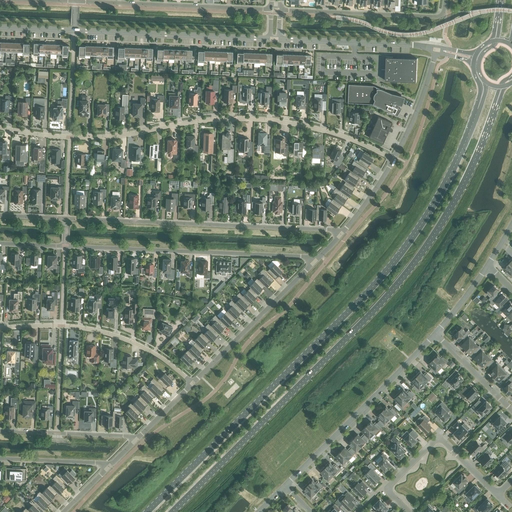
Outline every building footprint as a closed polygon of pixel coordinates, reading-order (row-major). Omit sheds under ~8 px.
[(391,81),(416,82),(417,58),(386,57),(386,65),(387,65),(386,70),(385,70),(385,81),(391,81)] [(214,91),(217,91),(218,78),(213,78),(213,85),(211,85),(211,91),(206,91),(205,103),(207,103),(207,104),(212,104),(212,103),(213,103),(214,99),(215,99),(215,95),(214,95),(214,91)] [(374,85),(373,85),(372,85),(348,84),(347,103),(371,104),(372,104),(391,112),(396,115),(401,108),(397,107),(398,105),(401,105),(404,96),(391,93),(382,89),(381,89),(380,89),(376,89),(376,88),(376,87),(375,86),(374,86),(374,85)] [(223,102),(232,103),(232,93),(236,93),(236,86),(232,85),(232,90),(224,90),(223,102)] [(260,103),(268,104),(268,94),(272,94),(272,87),(266,86),(266,92),(260,92),(260,103)] [(189,93),(189,105),(190,105),(193,106),(195,106),(195,105),(197,105),(197,95),(200,95),(200,87),(197,87),(197,90),(194,90),(194,94),(189,93)] [(250,87),(250,88),(242,88),(242,92),(240,92),(239,103),(248,103),(248,100),(250,100),(251,93),(254,93),(254,87),(250,87)] [(296,107),(297,107),(297,108),(299,108),(300,107),(304,107),(304,97),(308,98),(308,90),(304,89),(304,96),(301,95),(300,96),(300,97),(296,96),(296,100),(295,100),(295,103),(295,104),(296,104),(296,107)] [(277,105),(282,105),(282,104),(285,104),(286,92),(279,92),(279,95),(278,95),(277,105)] [(178,107),(178,96),(174,96),(174,93),(168,93),(168,99),(170,99),(170,103),(168,103),(168,107),(173,108),(173,107),(178,107)] [(314,107),(314,111),(321,111),(322,101),(326,101),(326,94),(322,94),(322,99),(314,99),(314,103),(313,103),(312,103),(312,106),(313,107),(314,107)] [(124,109),(127,109),(128,95),(122,95),(122,107),(120,107),(118,105),(117,107),(115,107),(115,108),(114,109),(115,111),(115,118),(116,119),(117,119),(119,119),(123,119),(124,109)] [(151,111),(159,112),(160,102),(163,102),(164,96),(157,95),(157,99),(151,99),(151,111)] [(9,102),(12,102),(13,96),(5,96),(5,100),(0,100),(0,103),(0,107),(0,108),(0,111),(8,111),(9,102)] [(88,101),(86,101),(87,96),(81,96),(81,101),(80,101),(79,111),(87,112),(88,101)] [(133,116),(141,116),(142,105),(145,105),(145,98),(140,97),(140,104),(133,104),(133,108),(132,108),(131,115),(133,115),(133,116)] [(19,102),(18,114),(26,115),(27,105),(30,105),(30,98),(25,98),(25,103),(19,102)] [(54,118),(54,120),(58,120),(58,118),(62,118),(62,108),(66,108),(67,99),(62,99),(62,106),(58,106),(58,108),(54,108),(54,114),(53,114),(52,115),(52,116),(53,117),(54,117),(54,118)] [(340,105),(343,106),(344,99),(340,99),(340,102),(332,102),(331,113),(339,113),(340,105)] [(36,107),(35,118),(44,118),(44,102),(33,101),(33,106),(36,107)] [(105,115),(105,111),(108,111),(109,104),(105,104),(105,105),(98,105),(98,110),(97,110),(96,116),(99,116),(100,115),(101,115),(101,116),(104,116),(104,115),(105,115)] [(349,122),(350,122),(350,121),(359,121),(360,112),(349,112),(349,122)] [(369,137),(382,143),(386,136),(383,135),(386,129),(388,130),(392,122),(378,116),(369,137)] [(264,151),(270,151),(270,145),(266,145),(266,133),(263,133),(263,132),(262,131),(261,131),(260,131),(260,132),(259,133),(258,133),(258,145),(264,145),(264,151)] [(226,134),(222,134),(222,139),(220,139),(220,143),(222,143),(221,149),(223,149),(222,152),(227,153),(227,157),(229,157),(229,163),(233,163),(234,149),(230,149),(230,139),(229,139),(229,136),(230,136),(230,135),(230,134),(230,133),(230,132),(229,132),(228,132),(227,132),(226,132),(226,133),(226,134)] [(204,151),(212,152),(212,134),(204,133),(204,139),(203,139),(203,138),(202,138),(202,146),(204,146),(204,151)] [(185,138),(184,143),(186,143),(186,148),(194,148),(193,154),(197,154),(198,146),(194,146),(194,136),(186,136),(186,138),(185,138)] [(239,136),(238,144),(239,144),(239,148),(238,147),(238,152),(243,152),(243,151),(247,151),(247,155),(252,156),(252,145),(248,144),(248,138),(243,138),(243,137),(239,136)] [(276,139),(275,152),(284,152),(283,156),(287,156),(288,146),(284,145),(284,138),(280,138),(279,140),(276,139)] [(303,143),(297,143),(297,138),(294,138),(293,154),(302,155),(302,157),(306,157),(306,150),(302,150),(303,143)] [(168,141),(168,142),(167,142),(167,148),(168,148),(168,153),(168,154),(171,154),(172,153),(173,153),(173,160),(179,160),(180,151),(176,151),(176,141),(175,141),(175,140),(172,139),(172,141),(168,141)] [(10,150),(6,150),(6,142),(0,142),(0,153),(2,154),(2,157),(6,157),(5,158),(9,159),(10,150)] [(23,162),(27,162),(27,156),(24,156),(24,146),(16,145),(16,159),(23,160),(23,162)] [(158,150),(158,145),(150,145),(149,157),(157,157),(157,150),(158,150)] [(311,146),(311,151),(312,151),(312,159),(323,160),(324,153),(320,153),(320,151),(319,151),(319,146),(311,146)] [(143,158),(140,158),(140,147),(132,147),(131,160),(139,161),(139,164),(143,165),(143,158)] [(329,157),(334,159),(333,163),(338,166),(343,159),(338,157),(341,150),(339,150),(340,149),(339,147),(337,147),(336,147),(336,148),(334,147),(329,157)] [(34,148),(34,149),(32,149),(32,153),(34,153),(33,159),(37,159),(37,163),(40,163),(39,171),(44,172),(45,159),(41,159),(42,148),(34,148)] [(52,149),(51,157),(50,158),(50,161),(51,161),(51,163),(59,163),(58,168),(64,168),(64,160),(60,160),(61,150),(52,149)] [(113,149),(113,155),(112,155),(111,161),(116,162),(116,160),(121,160),(121,167),(125,168),(125,160),(122,159),(122,149),(113,149)] [(371,162),(370,162),(372,159),(363,153),(358,161),(368,167),(371,162)] [(81,168),(88,168),(88,161),(85,161),(85,154),(77,154),(77,155),(76,156),(76,158),(76,159),(77,159),(77,164),(81,164),(81,168)] [(352,171),(361,177),(363,174),(364,174),(367,169),(353,161),(352,164),(355,166),(352,171)] [(350,171),(344,180),(353,186),(355,182),(356,183),(359,178),(350,171)] [(351,193),(355,188),(345,182),(340,190),(348,196),(351,193)] [(0,189),(0,202),(4,202),(4,198),(5,198),(5,194),(4,194),(5,190),(8,190),(9,187),(2,186),(2,189),(0,189)] [(14,203),(22,203),(22,193),(26,193),(27,186),(22,186),(22,191),(14,190),(14,192),(13,192),(12,193),(12,195),(13,195),(14,195),(14,203)] [(51,191),(50,191),(49,192),(49,194),(50,195),(51,195),(51,198),(53,199),(53,200),(53,201),(56,201),(57,200),(57,199),(59,199),(59,193),(63,193),(63,187),(55,187),(55,188),(51,188),(51,191)] [(330,195),(334,197),(333,199),(341,205),(344,202),(348,198),(335,188),(330,195)] [(93,204),(102,204),(102,197),(106,197),(106,189),(100,189),(100,192),(93,192),(93,196),(92,196),(92,199),(93,199),(93,204)] [(40,198),(40,196),(41,196),(41,190),(32,190),(32,204),(40,204),(41,198),(40,198)] [(75,194),(75,205),(84,206),(84,196),(87,196),(87,191),(84,191),(84,195),(75,194)] [(147,207),(154,207),(155,207),(156,199),(160,199),(160,191),(153,191),(153,196),(152,197),(147,197),(147,207)] [(166,209),(174,210),(174,199),(178,199),(178,193),(172,193),(171,199),(167,199),(166,209)] [(202,198),(201,202),(200,202),(199,203),(199,205),(200,205),(201,205),(201,209),(209,210),(210,201),(213,201),(214,193),(209,193),(209,195),(208,195),(207,196),(207,198),(202,198)] [(183,208),(191,208),(192,200),(195,201),(195,194),(191,194),(191,197),(184,197),(183,208)] [(129,208),(137,208),(137,202),(137,200),(138,200),(138,195),(129,195),(129,208)] [(246,195),(245,199),(243,198),(243,201),(238,201),(237,204),(236,203),(236,207),(233,207),(233,212),(237,212),(245,213),(246,203),(249,203),(250,195),(246,195)] [(111,207),(119,207),(120,197),(117,197),(118,196),(114,196),(114,197),(112,197),(111,201),(110,201),(110,205),(111,205),(111,207)] [(219,212),(227,212),(227,208),(227,206),(228,206),(228,201),(227,201),(228,197),(219,197),(219,212)] [(255,213),(262,213),(262,203),(265,203),(266,197),(262,197),(262,200),(259,200),(259,202),(255,202),(255,213)] [(275,214),(279,214),(279,212),(281,212),(282,202),(280,202),(281,197),(275,197),(275,202),(273,202),(273,212),(275,212),(275,214)] [(300,205),(303,205),(303,199),(300,199),(300,203),(292,203),(291,214),(293,214),(293,215),(294,215),(297,215),(298,215),(298,214),(300,214),(300,205)] [(332,200),(326,208),(330,210),(329,211),(333,216),(335,214),(337,211),(338,211),(341,206),(332,200)] [(316,221),(322,221),(322,220),(326,220),(326,210),(320,209),(320,205),(316,205),(316,221)] [(315,209),(305,209),(305,220),(311,220),(315,220),(315,209)] [(11,253),(11,263),(15,263),(15,266),(18,266),(17,270),(21,270),(21,263),(18,263),(18,253),(11,253)] [(56,272),(59,272),(59,266),(56,266),(57,256),(53,256),(53,255),(49,254),(49,256),(48,256),(48,267),(56,267),(56,272)] [(41,264),(38,264),(38,255),(31,255),(30,265),(37,265),(37,270),(41,270),(41,264)] [(72,267),(78,268),(78,273),(84,273),(85,266),(81,266),(81,256),(73,255),(72,259),(70,259),(70,263),(72,264),(72,267)] [(91,256),(90,267),(91,267),(91,268),(92,269),(94,269),(95,268),(95,267),(99,268),(98,274),(102,274),(103,267),(99,267),(99,263),(99,261),(100,257),(91,256)] [(114,273),(114,269),(116,269),(116,273),(120,273),(120,267),(117,267),(117,257),(115,257),(114,256),(113,256),(112,256),(111,257),(109,257),(109,269),(108,273),(111,274),(114,273)] [(126,258),(126,273),(135,273),(134,274),(138,274),(138,268),(135,268),(135,258),(126,258)] [(170,276),(174,276),(174,270),(170,270),(170,260),(163,259),(163,263),(162,263),(162,267),(163,267),(163,272),(170,272),(170,276)] [(205,261),(205,260),(205,259),(202,259),(201,260),(201,261),(199,261),(199,266),(198,266),(197,266),(197,269),(198,270),(199,270),(198,274),(204,274),(204,278),(209,278),(210,272),(207,272),(207,261),(205,261)] [(180,260),(180,267),(181,267),(181,272),(188,272),(188,277),(192,277),(192,271),(189,271),(189,262),(188,262),(188,260),(185,260),(185,262),(183,261),(183,260),(180,260)] [(267,271),(275,279),(280,275),(279,274),(282,271),(277,267),(280,264),(276,261),(272,261),(268,265),(270,268),(267,271)] [(225,272),(231,272),(231,262),(216,262),(216,272),(221,272),(221,275),(225,275),(225,272)] [(511,276),(511,266),(508,262),(503,267),(508,271),(506,273),(511,278),(511,276)] [(148,274),(148,275),(149,276),(152,276),(153,277),(156,277),(157,267),(153,267),(153,264),(146,264),(145,274),(148,274)] [(263,269),(257,275),(260,278),(259,279),(266,287),(269,284),(270,284),(274,280),(263,269)] [(257,279),(249,286),(257,293),(260,290),(260,291),(265,287),(257,279)] [(488,299),(491,301),(491,302),(497,295),(495,293),(498,290),(494,285),(493,286),(492,285),(489,288),(490,289),(486,292),(491,297),(488,299)] [(243,295),(251,303),(253,300),(254,300),(258,296),(250,288),(243,295)] [(17,311),(18,300),(22,301),(22,291),(18,291),(18,293),(14,293),(14,299),(10,299),(10,300),(9,300),(8,303),(9,303),(9,310),(10,310),(10,311),(11,310),(13,310),(12,311),(13,311),(13,310),(17,311)] [(54,300),(57,300),(57,292),(54,292),(54,296),(52,296),(52,299),(47,299),(47,309),(54,310),(54,300)] [(240,298),(235,303),(243,310),(246,308),(250,304),(239,293),(236,295),(240,298)] [(27,309),(36,310),(36,301),(37,300),(40,300),(40,294),(34,294),(32,295),(32,299),(28,298),(27,309)] [(491,302),(491,301),(490,302),(493,305),(495,303),(499,307),(507,299),(503,294),(499,298),(497,295),(491,302)] [(88,312),(97,312),(97,303),(101,303),(101,295),(96,295),(96,300),(89,300),(88,305),(87,305),(86,307),(87,308),(88,308),(88,312)] [(108,303),(109,303),(109,308),(106,308),(106,316),(113,317),(113,309),(115,309),(116,307),(119,307),(119,297),(116,297),(116,298),(108,298),(108,303)] [(79,302),(79,298),(71,298),(71,302),(71,310),(79,311),(79,305),(79,303),(79,302)] [(229,303),(232,306),(227,311),(235,318),(238,315),(238,316),(242,312),(231,300),(229,303)] [(124,322),(133,322),(133,312),(137,313),(137,304),(133,303),(132,309),(125,309),(124,322)] [(502,312),(506,316),(511,310),(511,304),(510,303),(507,307),(505,305),(500,309),(503,311),(502,312)] [(146,329),(150,330),(150,329),(151,318),(154,318),(155,309),(143,309),(143,315),(144,315),(144,318),(143,318),(142,318),(142,329),(143,329),(143,330),(146,330),(146,329)] [(230,324),(235,319),(227,311),(219,318),(227,326),(230,323),(230,324)] [(226,326),(215,315),(209,321),(212,324),(211,326),(218,333),(221,330),(222,331),(226,326)] [(159,330),(169,334),(172,327),(162,323),(159,330)] [(205,327),(208,330),(204,334),(211,342),(214,339),(215,339),(219,335),(208,324),(205,327)] [(462,336),(464,338),(468,335),(471,332),(468,330),(466,332),(461,328),(454,335),(459,340),(462,336)] [(201,333),(194,340),(202,348),(205,345),(209,341),(201,333)] [(462,345),(466,349),(474,342),(475,341),(470,337),(468,335),(464,338),(463,340),(465,342),(462,345)] [(69,358),(77,359),(77,341),(69,341),(69,358)] [(25,343),(25,356),(33,356),(33,362),(37,362),(38,349),(34,349),(34,343),(30,343),(30,342),(26,342),(26,343),(25,343)] [(474,350),(476,353),(481,348),(479,345),(478,346),(474,342),(466,349),(471,354),(474,350)] [(186,348),(196,357),(198,354),(199,355),(203,351),(195,343),(192,346),(190,344),(186,348)] [(42,362),(55,362),(55,352),(52,352),(52,348),(50,348),(50,346),(47,346),(47,345),(44,345),(41,345),(41,349),(41,350),(41,354),(43,354),(43,355),(42,362)] [(87,345),(87,349),(86,350),(86,352),(87,353),(87,356),(91,356),(92,357),(92,361),(94,361),(94,363),(98,363),(98,355),(95,354),(95,346),(93,346),(92,345),(91,345),(90,345),(90,346),(87,345)] [(475,358),(479,362),(487,355),(486,355),(482,351),(483,350),(482,349),(481,348),(476,353),(478,355),(475,358)] [(110,367),(116,367),(116,359),(113,359),(113,349),(105,349),(104,361),(110,361),(110,367)] [(195,358),(187,350),(180,357),(188,365),(191,362),(191,363),(195,358)] [(11,366),(14,366),(14,369),(19,369),(20,351),(15,351),(7,351),(7,362),(11,362),(11,366)] [(437,354),(432,358),(442,367),(448,361),(443,356),(441,358),(437,354)] [(487,355),(479,362),(484,367),(487,363),(489,366),(494,361),(492,359),(492,358),(488,354),(486,355),(487,355)] [(131,366),(137,366),(137,360),(133,360),(131,360),(131,356),(129,356),(129,355),(125,355),(125,356),(123,356),(123,359),(122,359),(121,363),(122,363),(122,367),(131,367),(131,366)] [(442,367),(432,358),(428,362),(432,367),(430,369),(435,374),(442,367)] [(489,373),(493,378),(503,368),(496,362),(491,367),(494,369),(489,373)] [(503,368),(493,378),(498,382),(502,378),(504,380),(510,375),(503,368)] [(420,371),(415,375),(425,385),(431,378),(426,373),(424,375),(420,371)] [(171,380),(173,377),(169,373),(167,376),(165,373),(157,380),(165,388),(172,381),(171,380)] [(449,385),(451,384),(455,387),(457,388),(459,385),(458,384),(463,379),(460,376),(461,376),(458,373),(453,378),(451,375),(445,381),(449,385)] [(425,385),(415,375),(411,380),(415,384),(413,386),(418,391),(425,385)] [(156,396),(164,389),(153,378),(150,381),(153,384),(149,389),(156,396)] [(147,403),(154,396),(144,385),(141,388),(142,388),(139,391),(141,394),(140,395),(147,403)] [(474,387),(469,391),(465,387),(459,393),(463,398),(465,396),(468,399),(469,398),(471,400),(474,397),(476,398),(478,396),(477,394),(478,393),(476,391),(477,390),(474,387)] [(403,388),(398,393),(408,402),(414,396),(409,391),(407,393),(403,388)] [(433,392),(427,398),(432,402),(437,396),(433,392)] [(408,402),(398,393),(394,397),(398,402),(396,404),(401,409),(408,402)] [(140,411),(147,404),(140,397),(133,404),(140,411)] [(5,418),(8,418),(8,419),(12,419),(12,418),(13,418),(13,408),(17,408),(17,398),(11,398),(11,406),(10,407),(5,406),(5,412),(4,412),(4,415),(5,416),(5,418)] [(24,401),(24,404),(22,404),(21,409),(23,409),(23,416),(25,417),(25,418),(26,418),(28,419),(29,418),(29,417),(31,417),(32,409),(35,409),(35,402),(24,401)] [(72,405),(66,405),(66,409),(64,409),(64,412),(66,412),(66,416),(74,417),(75,408),(79,408),(79,401),(72,401),(72,405)] [(489,410),(492,406),(486,401),(481,405),(478,401),(473,406),(483,415),(486,412),(487,414),(490,411),(489,410)] [(450,410),(442,402),(439,405),(442,407),(438,410),(438,409),(435,412),(439,415),(439,416),(441,418),(444,421),(445,421),(446,422),(449,419),(448,418),(450,415),(447,412),(450,410)] [(133,420),(140,413),(131,403),(127,407),(129,409),(125,412),(133,420)] [(49,409),(53,410),(53,406),(47,406),(47,409),(41,408),(41,419),(49,419),(49,409)] [(385,406),(381,410),(390,419),(397,413),(392,408),(390,410),(385,406)] [(92,414),(96,415),(96,408),(89,408),(89,411),(84,411),(84,421),(87,421),(87,422),(91,422),(91,421),(92,421),(92,414)] [(390,419),(381,410),(376,414),(381,419),(379,421),(384,426),(390,419)] [(121,413),(117,413),(117,411),(113,411),(112,426),(122,427),(123,416),(121,416),(121,413)] [(101,426),(111,426),(112,416),(102,415),(101,426)] [(426,433),(432,427),(427,423),(429,420),(424,415),(422,418),(424,420),(418,425),(426,433)] [(499,429),(497,430),(500,434),(506,428),(503,425),(506,422),(500,416),(498,418),(497,418),(494,421),(495,421),(493,423),(499,429)] [(371,421),(366,426),(374,433),(378,429),(379,429),(381,427),(376,423),(374,425),(371,421)] [(453,426),(456,430),(453,433),(456,436),(456,437),(458,439),(459,438),(459,439),(468,430),(462,425),(461,425),(457,422),(453,426)] [(365,434),(363,436),(368,440),(370,438),(369,438),(374,433),(366,426),(362,430),(365,434)] [(511,430),(507,435),(505,433),(500,437),(503,440),(505,438),(511,443),(511,442),(511,430)] [(404,438),(412,446),(417,441),(414,438),(417,435),(414,431),(412,433),(411,432),(404,438)] [(358,434),(353,439),(361,446),(365,442),(366,442),(368,440),(363,436),(361,438),(358,434)] [(391,440),(395,444),(392,447),(394,448),(392,450),(395,453),(394,454),(397,457),(398,456),(399,457),(399,456),(401,457),(404,455),(402,453),(404,451),(402,448),(401,448),(400,447),(401,447),(400,447),(398,444),(400,442),(394,436),(391,440)] [(352,447),(350,449),(355,453),(357,451),(357,452),(362,447),(361,446),(353,439),(349,443),(352,447)] [(468,449),(474,455),(479,450),(482,452),(487,447),(485,444),(482,447),(476,441),(468,449)] [(345,447),(340,452),(348,459),(349,460),(353,456),(353,455),(355,453),(350,449),(348,451),(345,447)] [(480,462),(486,467),(488,465),(489,466),(492,463),(491,462),(493,460),(490,456),(492,454),(487,450),(483,454),(486,456),(480,462)] [(348,459),(340,452),(336,456),(339,460),(337,462),(339,464),(341,466),(342,466),(344,464),(343,464),(348,459)] [(385,460),(387,458),(383,453),(381,456),(383,458),(378,463),(381,466),(380,467),(382,469),(383,468),(385,470),(388,468),(389,468),(391,466),(385,460)] [(494,473),(500,479),(504,475),(505,476),(507,473),(507,472),(504,469),(509,464),(505,460),(501,465),(501,466),(494,473)] [(329,462),(324,466),(334,476),(340,469),(335,464),(333,466),(329,462)] [(373,471),(375,468),(370,463),(367,466),(370,469),(365,475),(374,484),(380,478),(373,471)] [(334,476),(324,466),(320,471),(325,475),(322,477),(327,482),(334,476)] [(5,481),(15,481),(16,467),(12,467),(12,469),(6,469),(5,481)] [(16,467),(15,481),(26,482),(26,470),(20,469),(20,467),(16,467)] [(67,485),(75,478),(67,470),(60,477),(67,485)] [(466,479),(467,478),(464,475),(463,476),(461,474),(457,478),(456,477),(453,480),(454,481),(453,482),(457,486),(454,489),(459,493),(464,488),(462,485),(467,480),(466,479)] [(59,494),(66,486),(55,476),(53,478),(56,482),(51,486),(59,494)] [(312,479),(307,483),(317,493),(323,486),(318,481),(316,483),(312,479)] [(355,492),(358,495),(359,495),(361,497),(367,491),(363,488),(366,485),(362,481),(359,484),(358,483),(352,488),(355,492)] [(317,493),(307,483),(303,488),(307,492),(305,494),(310,499),(317,493)] [(50,500),(57,493),(49,485),(42,492),(50,500)] [(465,499),(468,496),(472,500),(480,491),(479,490),(480,489),(476,486),(476,487),(474,485),(467,493),(465,491),(461,495),(465,499)] [(43,509),(50,502),(40,491),(37,494),(40,497),(36,502),(43,509)] [(354,506),(353,505),(354,504),(351,501),(353,498),(347,492),(344,495),(345,496),(340,501),(338,499),(335,502),(340,506),(342,503),(349,510),(351,508),(351,509),(354,506)] [(472,508),(476,511),(479,509),(481,511),(488,511),(490,511),(488,510),(493,505),(491,504),(492,503),(487,498),(482,504),(480,501),(472,508)] [(30,511),(40,511),(42,510),(32,499),(29,502),(32,505),(28,509),(30,511)] [(384,511),(388,508),(380,499),(374,505),(373,507),(377,511),(384,511)]
